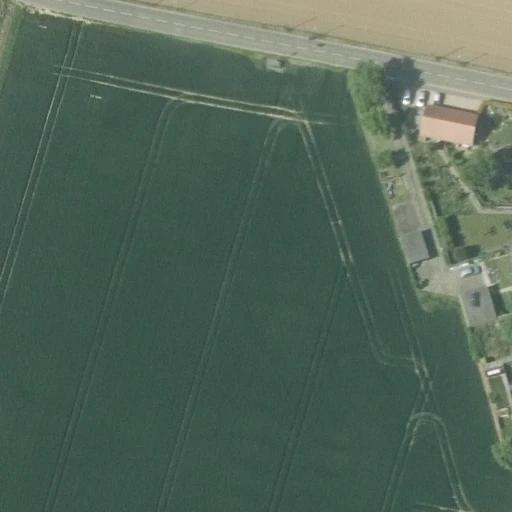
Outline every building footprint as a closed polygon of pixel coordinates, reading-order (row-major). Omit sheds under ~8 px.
[(452,116),(429,111),(423,139),(447,143),(452,116)] [(476,121),(452,116),(447,143),(470,148),(476,121)] [(410,267),(429,262),(423,234),(403,238),(410,267)] [(465,279),(469,293),(489,287),(485,273),(465,279)] [(487,290),(459,298),(469,330),(496,321),(487,290)]
